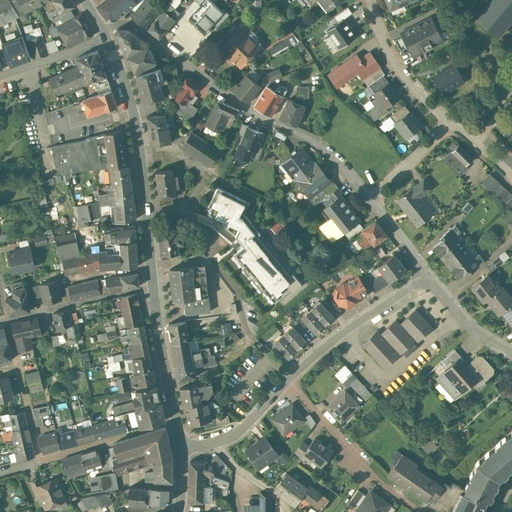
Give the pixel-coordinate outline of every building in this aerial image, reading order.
[(20,16),(9,0),(0,0),(0,13),(0,14),(6,23),(20,16)] [(26,12),(18,0),(10,0),(20,16),(26,12)] [(18,0),(26,12),(48,0),(18,0)] [(71,0),(52,0),(57,8),(48,13),(50,17),(52,16),(53,17),(75,5),(71,0)] [(135,0),(103,0),(97,5),(108,19),(114,20),(131,7),(133,5),(136,1),(135,0)] [(136,0),(136,1),(133,5),(131,7),(135,12),(144,0),(136,0)] [(144,0),(135,12),(132,17),(145,27),(159,9),(156,7),(157,6),(156,6),(155,6),(147,0),(144,0)] [(213,24),(223,13),(209,0),(202,0),(199,4),(200,5),(189,17),(205,32),(213,24)] [(260,11),(261,0),(251,0),(250,10),(260,11)] [(322,0),(330,9),(341,0),(322,0)] [(386,0),(391,9),(390,7),(398,3),(399,6),(412,0),(386,0)] [(511,0),(485,0),(490,4),(477,19),(498,37),(498,36),(511,18),(511,0)] [(75,5),(53,17),(56,22),(62,18),(64,20),(81,11),(77,4),(75,5)] [(177,14),(168,6),(164,11),(173,19),(177,14)] [(333,18),(337,23),(344,19),(352,13),(348,7),(333,18)] [(173,19),(164,11),(149,29),(159,38),(174,19),(173,19)] [(223,13),(213,24),(217,28),(229,15),(225,11),(223,13)] [(74,17),(56,26),(60,33),(69,47),(93,34),(82,13),(74,17)] [(452,13),(434,22),(439,33),(445,30),(448,35),(461,29),(452,13)] [(431,17),(401,33),(402,36),(394,40),(400,50),(408,46),(413,57),(443,41),(439,33),(434,22),(431,17)] [(337,23),(326,31),(326,32),(327,31),(339,49),(338,49),(339,49),(357,37),(357,36),(356,37),(344,19),(337,23)] [(28,33),(36,31),(33,23),(26,25),(28,33)] [(54,27),(49,29),(53,36),(60,33),(56,26),(54,27)] [(240,29),(236,26),(234,26),(229,31),(229,33),(233,37),(240,29)] [(137,35),(129,29),(120,28),(119,28),(118,28),(117,29),(116,32),(115,32),(115,33),(115,34),(116,34),(127,56),(148,46),(151,44),(144,39),(142,41),(142,39),(139,37),(138,37),(137,35)] [(233,37),(222,48),(239,65),(252,51),(254,53),(259,48),(246,36),(247,35),(247,33),(243,30),(241,30),(240,29),(233,37)] [(49,31),(44,33),(48,42),(53,40),(49,31)] [(298,48),(301,47),(297,34),(267,45),(270,53),(297,44),(298,48)] [(35,38),(28,40),(34,59),(49,54),(42,35),(35,38)] [(23,36),(2,44),(11,66),(31,58),(23,36)] [(148,46),(127,56),(135,72),(154,62),(156,61),(148,46)] [(200,49),(192,61),(209,71),(216,59),(200,49)] [(98,50),(77,57),(79,64),(74,66),(81,82),(85,80),(85,83),(94,80),(96,88),(109,84),(104,66),(102,60),(98,50)] [(356,55),(338,68),(347,80),(347,79),(358,71),(363,79),(369,75),(380,67),(370,53),(360,60),(356,55)] [(154,62),(135,72),(136,75),(156,69),(154,62)] [(172,65),(161,68),(164,80),(176,76),(172,65)] [(455,65),(434,77),(443,93),(450,89),(451,89),(450,88),(464,81),(455,65)] [(74,66),(49,77),(51,80),(57,94),(58,94),(82,84),(81,82),(74,66)] [(380,67),(369,75),(374,81),(383,75),(385,74),(380,67)] [(156,69),(136,75),(144,102),(164,97),(160,84),(165,83),(164,80),(161,68),(156,69)] [(338,68),(329,74),(337,86),(346,80),(347,80),(338,68)] [(280,69),(268,74),(271,81),(283,76),(280,69)] [(261,86),(246,74),(238,85),(233,92),(248,103),(261,86)] [(189,75),(179,88),(176,99),(187,102),(201,83),(189,75)] [(369,75),(363,79),(368,86),(369,85),(374,81),(369,75)] [(374,81),(369,85),(374,93),(389,82),(383,75),(374,81)] [(51,80),(42,83),(46,103),(59,98),(58,97),(59,96),(58,94),(57,94),(51,80)] [(238,85),(233,81),(228,88),(233,92),(238,85)] [(374,93),(377,97),(385,108),(386,108),(399,98),(389,82),(374,93)] [(287,90),(280,86),(278,90),(275,89),(274,91),(283,96),(287,90)] [(274,91),(267,87),(255,106),(271,116),(283,96),(274,91)] [(112,90),(99,94),(83,99),(88,116),(89,115),(104,110),(104,111),(117,106),(112,90)] [(377,97),(371,101),(374,105),(367,110),(374,120),(388,110),(386,108),(385,108),(377,97)] [(83,99),(59,107),(63,123),(77,119),(79,124),(90,121),(89,115),(88,116),(83,99)] [(187,102),(176,99),(172,109),(190,121),(198,109),(187,102)] [(305,107),(288,100),(280,119),(297,126),(305,107)] [(218,101),(207,125),(221,132),(229,115),(236,118),(240,110),(218,101)] [(405,105),(394,114),(398,120),(410,111),(405,105)] [(398,120),(394,123),(406,138),(421,126),(410,111),(398,120)] [(165,114),(147,116),(149,129),(167,127),(165,114)] [(191,123),(185,132),(189,135),(195,126),(191,123)] [(242,124),(238,135),(244,137),(248,128),(249,126),(242,124)] [(167,127),(149,129),(152,145),(152,144),(171,142),(169,127),(167,127)] [(248,128),(244,137),(242,145),(240,144),(236,156),(249,161),(253,150),(257,151),(260,143),(263,133),(248,128)] [(122,129),(105,133),(111,167),(127,165),(122,129)] [(287,136),(278,131),(275,136),(284,140),(287,136)] [(220,151),(192,132),(182,146),(210,166),(220,151)] [(105,133),(86,138),(86,139),(52,146),(58,175),(93,168),(94,169),(111,167),(105,133)] [(284,142),(274,150),(274,152),(279,158),(289,150),(290,149),(284,142)] [(459,145),(458,146),(454,142),(449,147),(453,151),(452,151),(451,151),(443,159),(459,175),(467,167),(466,165),(473,158),(459,145)] [(301,148),(293,155),(289,150),(279,158),(296,180),(314,165),(301,148)] [(314,165),(296,180),(295,180),(309,198),(322,188),(331,181),(330,181),(316,163),(314,165)] [(127,165),(111,167),(112,184),(130,183),(128,165),(127,165)] [(172,169),(156,172),(160,198),(172,196),(176,196),(175,188),(179,187),(178,181),(174,182),(172,169)] [(193,174),(186,169),(185,173),(183,180),(189,183),(193,174)] [(499,182),(490,174),(481,184),(490,192),(490,191),(498,182),(499,182)] [(331,181),(322,188),(328,195),(329,194),(338,187),(332,179),(330,181),(331,181)] [(413,188),(397,200),(417,225),(426,218),(424,217),(431,212),(431,211),(420,197),(431,188),(424,180),(413,188)] [(511,194),(498,182),(490,191),(511,210),(511,194)] [(36,183),(25,185),(27,198),(37,196),(36,183)] [(112,184),(108,185),(109,191),(110,191),(111,204),(134,201),(132,183),(130,183),(112,184)] [(249,203),(217,187),(208,206),(212,208),(209,214),(239,229),(235,236),(243,246),(237,251),(242,258),(241,259),(251,271),(252,270),(261,281),(260,282),(270,295),(272,294),(277,300),(289,290),(290,293),(302,284),(295,276),(292,278),(257,236),(260,233),(244,214),(249,203)] [(338,187),(329,194),(334,200),(341,195),(340,194),(342,193),(338,187)] [(110,195),(100,197),(100,201),(101,206),(111,204),(110,191),(109,191),(110,195)] [(334,200),(322,210),(336,227),(339,225),(344,232),(353,225),(354,225),(358,221),(360,220),(354,212),(353,213),(346,203),(347,202),(341,195),(334,200)] [(172,196),(160,198),(161,205),(173,203),(172,196)] [(98,202),(91,203),(94,218),(102,216),(101,206),(100,201),(98,202)] [(134,202),(111,206),(113,222),(135,219),(134,202)] [(469,202),(461,210),(466,215),(474,206),(469,202)] [(91,203),(75,207),(80,227),(89,225),(87,219),(94,218),(91,203)] [(353,225),(344,232),(349,238),(364,228),(358,221),(354,225),(353,225)] [(376,221),(359,233),(361,235),(357,238),(363,246),(362,246),(363,247),(363,246),(372,240),(374,244),(387,235),(376,221)] [(135,225),(104,229),(106,244),(113,244),(136,241),(136,240),(135,225)] [(456,226),(450,230),(443,235),(445,238),(434,247),(440,254),(442,253),(448,260),(464,248),(455,236),(461,232),(456,226)] [(176,233),(176,229),(160,231),(163,254),(178,253),(177,244),(182,243),(181,232),(176,233)] [(46,236),(35,239),(36,245),(48,242),(46,236)] [(76,238),(57,242),(60,258),(80,254),(76,238)] [(136,241),(113,244),(114,252),(115,253),(108,254),(107,251),(100,251),(99,251),(100,257),(100,268),(100,269),(121,267),(138,266),(136,241)] [(356,248),(351,241),(348,243),(353,250),(356,248)] [(99,245),(91,246),(92,254),(93,259),(100,257),(99,251),(100,251),(99,245)] [(30,246),(17,249),(17,251),(8,253),(12,271),(22,269),(22,267),(35,264),(31,246),(30,246)] [(375,248),(379,255),(384,253),(380,246),(375,248)] [(464,248),(448,260),(454,267),(452,269),(458,277),(469,268),(471,270),(478,265),(483,261),(479,254),(473,259),(464,248)] [(92,254),(78,257),(81,272),(96,269),(100,268),(100,257),(93,259),(92,254)] [(394,254),(378,266),(383,272),(390,281),(406,269),(394,254)] [(499,256),(486,265),(491,272),(503,262),(499,256)] [(78,257),(63,260),(63,259),(59,259),(60,263),(63,262),(66,275),(81,272),(78,257)] [(354,262),(342,270),(345,275),(348,273),(355,275),(356,277),(362,273),(354,262)] [(204,265),(171,268),(174,300),(184,299),(208,296),(204,265)] [(138,272),(121,276),(123,289),(139,285),(138,272)] [(383,272),(368,282),(375,293),(391,282),(390,281),(383,272)] [(488,274),(472,286),(484,301),(487,299),(499,289),(499,288),(488,274)] [(121,276),(106,279),(107,285),(102,286),(104,293),(123,289),(121,276)] [(358,278),(347,285),(346,283),(337,289),(336,297),(340,304),(348,306),(349,307),(353,304),(354,305),(357,303),(358,300),(357,298),(360,296),(360,295),(362,294),(363,296),(365,296),(367,295),(368,293),(358,278)] [(98,279),(83,282),(86,297),(104,293),(102,286),(102,282),(99,282),(98,279)] [(23,280),(11,283),(12,289),(25,286),(23,280)] [(57,280),(40,284),(43,296),(44,302),(61,298),(57,280)] [(83,282),(69,286),(69,289),(65,290),(67,302),(86,297),(83,282)] [(40,284),(33,286),(35,297),(43,296),(40,284)] [(25,286),(12,289),(14,296),(6,298),(10,315),(30,310),(25,286)] [(499,289),(487,299),(499,314),(502,311),(511,302),(511,298),(502,286),(499,288),(499,289)] [(137,293),(113,298),(116,309),(121,307),(122,312),(140,308),(139,303),(139,299),(138,299),(137,293)] [(331,304),(323,295),(319,299),(320,301),(327,308),(331,304)] [(208,296),(184,299),(185,314),(209,311),(208,296)] [(327,308),(320,301),(311,309),(325,325),(335,317),(327,308)] [(511,302),(502,311),(511,323),(511,302)] [(236,305),(223,307),(224,315),(237,313),(236,305)] [(140,308),(122,312),(123,315),(117,317),(120,329),(144,323),(140,308)] [(69,309),(53,313),(57,330),(71,327),(70,325),(73,324),(69,309)] [(325,325),(311,309),(302,318),(308,325),(316,334),(325,325)] [(416,309),(400,323),(396,319),(366,347),(385,368),(416,339),(418,341),(433,327),(416,309)] [(38,316),(12,323),(16,339),(31,336),(42,333),(38,316)] [(302,318),(300,316),(296,320),(303,329),(308,325),(302,318)] [(303,329),(296,320),(291,324),(293,326),(299,333),(303,329)] [(186,321),(169,323),(172,343),(189,340),(186,321)] [(204,322),(194,324),(196,338),(206,336),(204,322)] [(218,332),(231,331),(231,322),(218,322),(218,332)] [(144,323),(120,329),(123,340),(128,339),(129,343),(147,339),(144,323)] [(299,333),(293,326),(283,334),(298,350),(307,342),(299,333)] [(116,330),(108,331),(107,332),(109,339),(118,337),(116,330)] [(283,334),(274,342),(280,349),(288,358),(298,350),(283,334)] [(58,335),(51,336),(54,346),(60,344),(58,335)] [(31,336),(16,339),(19,351),(33,348),(31,336)] [(129,343),(129,347),(125,348),(127,358),(133,357),(150,353),(147,339),(129,343)] [(189,340),(172,343),(175,362),(192,359),(202,357),(211,355),(210,346),(191,350),(189,340)] [(8,341),(0,343),(0,361),(12,358),(8,342),(8,341)] [(274,342),(273,341),(268,345),(276,353),(280,349),(274,342)] [(455,349),(442,361),(446,366),(449,369),(459,361),(461,362),(464,359),(455,349)] [(122,353),(114,355),(115,361),(110,362),(111,362),(119,360),(124,359),(122,353)] [(150,353),(133,357),(134,360),(128,362),(130,370),(136,369),(136,372),(153,368),(150,353)] [(211,355),(202,357),(204,364),(203,364),(204,366),(216,363),(214,354),(211,355)] [(83,368),(89,366),(87,355),(81,356),(83,368)] [(478,355),(465,367),(461,362),(459,361),(449,369),(446,366),(444,367),(444,370),(446,373),(441,377),(441,382),(444,386),(452,386),(459,395),(471,384),(473,387),(478,388),(494,373),(494,369),(482,355),(478,355)] [(202,357),(192,359),(194,365),(203,364),(204,364),(202,357)] [(192,359),(175,362),(179,380),(196,376),(194,365),(192,359)] [(111,362),(106,363),(107,365),(109,365),(110,370),(121,368),(119,360),(111,362)] [(136,372),(133,372),(134,376),(130,377),(132,386),(136,385),(137,388),(156,383),(153,368),(136,372)] [(39,370),(27,373),(31,392),(44,389),(39,370)] [(352,373),(343,382),(348,387),(351,385),(357,378),(352,373)] [(8,376),(0,377),(0,399),(13,396),(8,376)] [(126,376),(117,378),(118,383),(120,391),(129,389),(126,376)] [(357,378),(351,385),(360,394),(367,388),(357,378)] [(217,380),(198,384),(201,399),(210,397),(212,395),(214,390),(214,385),(218,385),(217,380)] [(156,383),(137,388),(138,394),(133,395),(135,400),(112,406),(115,414),(115,415),(120,413),(125,412),(137,409),(137,408),(160,402),(156,383)] [(198,383),(180,387),(184,406),(185,406),(202,402),(201,399),(198,384),(198,383)] [(345,389),(327,406),(341,422),(359,404),(345,389)] [(202,402),(185,406),(189,424),(207,420),(212,419),(212,418),(209,407),(207,408),(206,402),(208,401),(208,400),(202,402)] [(160,402),(137,408),(137,409),(125,412),(130,429),(142,426),(164,420),(160,402)] [(293,404),(272,418),(284,434),(285,434),(284,432),(290,428),(291,429),(292,428),(304,419),(293,404)] [(49,405),(33,408),(37,425),(44,424),(42,414),(51,412),(49,405)] [(9,414),(12,425),(13,429),(28,425),(24,411),(9,414)] [(66,414),(65,411),(60,412),(63,422),(72,419),(70,413),(66,414)] [(120,413),(115,415),(115,414),(116,418),(109,420),(113,434),(130,429),(125,412),(120,413)] [(9,413),(2,414),(3,420),(5,420),(6,426),(12,425),(9,414),(9,413)] [(228,414),(212,418),(212,419),(207,420),(209,427),(230,422),(228,414)] [(316,423),(309,414),(304,417),(312,428),(316,423)] [(109,420),(92,425),(96,439),(113,434),(109,420)] [(28,425),(13,429),(13,431),(11,432),(14,444),(16,444),(32,440),(28,425)] [(77,429),(75,429),(78,443),(78,444),(96,439),(92,425),(77,429)] [(165,426),(114,442),(115,445),(118,456),(113,458),(115,465),(118,474),(128,470),(136,468),(154,462),(154,464),(172,458),(165,426)] [(63,433),(57,434),(61,448),(78,443),(75,429),(63,433)] [(56,431),(39,436),(43,453),(61,448),(57,434),(56,431)] [(453,483),(451,486),(445,483),(443,486),(415,467),(417,464),(402,454),(388,474),(426,500),(427,498),(432,502),(451,509),(449,511),(480,511),(487,499),(489,501),(490,499),(491,500),(493,495),(492,494),(495,489),(496,489),(498,485),(497,484),(499,480),(503,476),(504,477),(508,474),(507,473),(511,468),(511,433),(506,439),(506,438),(502,441),(503,442),(501,443),(500,442),(496,446),(497,447),(490,454),(489,453),(485,456),(486,457),(480,462),(479,461),(478,463),(476,463),(476,465),(477,466),(473,473),(472,473),(470,477),(471,478),(469,483),(467,483),(465,487),(467,488),(466,489),(453,483)] [(265,437),(247,450),(258,465),(265,460),(266,462),(278,454),(265,437)] [(333,451),(315,438),(309,446),(302,441),(295,451),(302,456),(304,453),(321,466),(333,451)] [(421,445),(427,453),(436,446),(430,438),(421,445)] [(32,440),(16,444),(17,446),(14,447),(18,460),(35,455),(32,440)] [(110,452),(104,454),(108,467),(115,465),(113,458),(118,456),(115,445),(109,447),(110,452)] [(97,448),(80,453),(85,467),(96,463),(97,467),(102,466),(101,462),(97,448)] [(441,450),(433,458),(437,462),(446,455),(441,450)] [(80,453),(63,459),(67,472),(76,470),(81,468),(85,467),(80,453)] [(172,458),(154,464),(154,469),(146,470),(146,479),(172,481),(172,458)] [(205,461),(190,460),(189,479),(204,480),(204,476),(205,461)] [(215,465),(205,461),(204,476),(212,476),(214,476),(215,465)] [(136,468),(128,470),(130,476),(138,474),(136,468)] [(307,488),(286,472),(274,489),(296,504),(303,494),(313,501),(310,505),(318,511),(319,511),(329,499),(309,484),(307,488)] [(115,473),(101,475),(103,486),(103,490),(118,487),(115,473)] [(101,475),(92,477),(90,479),(92,488),(103,486),(101,475)] [(41,484),(36,486),(40,496),(45,508),(66,499),(56,477),(41,484)] [(41,484),(38,478),(31,481),(38,497),(40,496),(36,486),(41,484)] [(225,481),(217,478),(215,484),(223,487),(225,481)] [(204,480),(189,479),(189,500),(203,501),(204,485),(204,481),(204,480)] [(211,486),(204,485),(203,501),(211,502),(211,486)] [(149,488),(129,486),(128,511),(136,511),(146,508),(146,504),(148,504),(149,488)] [(172,487),(149,486),(149,488),(148,504),(149,504),(152,505),(152,501),(166,502),(166,500),(171,500),(172,487)] [(358,489),(351,500),(356,504),(364,494),(358,489)] [(384,511),(390,504),(371,491),(357,510),(359,511),(384,511)] [(107,492),(81,498),(88,510),(94,507),(95,509),(100,505),(101,507),(106,504),(107,506),(113,502),(107,492)] [(270,511),(270,498),(260,492),(260,511),(270,511)]
